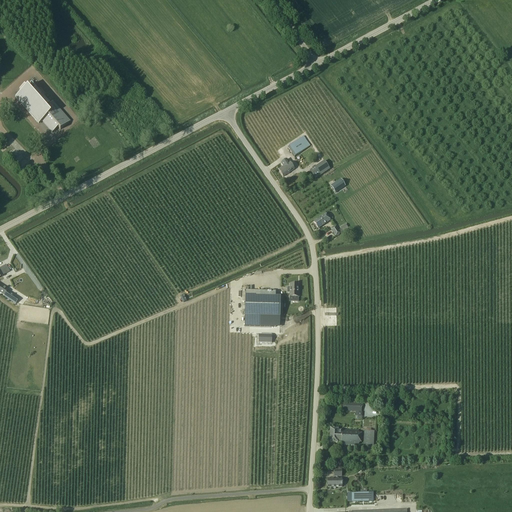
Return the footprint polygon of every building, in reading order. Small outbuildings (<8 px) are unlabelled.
[(70,121),(69,122),(52,103),(53,102),(53,101),(49,104),(36,89),(32,92),(27,87),(26,88),(24,86),(19,90),(21,92),(15,98),(39,124),(43,120),(53,132),(51,133),(52,133),(58,127),(60,130),(70,121)] [(294,157),(310,146),(303,137),(288,148),(294,157)] [(281,163),(283,167),(279,170),(283,177),(294,170),(290,163),(287,159),(281,163)] [(315,180),(330,169),(325,161),(309,171),(315,180)] [(330,186),(335,193),(345,186),(340,179),(330,186)] [(330,221),(326,214),(314,222),(318,229),(330,221)] [(338,231),(336,227),(331,230),(335,237),(340,233),(343,232),(344,234),(349,230),(346,224),(340,228),(341,229),(338,231)] [(6,293),(8,290),(0,284),(0,293),(13,302),(14,300),(9,297),(10,296),(6,293)] [(298,292),(298,285),(290,284),(290,287),(287,287),(287,293),(290,293),(290,297),(299,297),(299,292),(298,292)] [(261,292),(246,291),(245,316),(260,317),(280,317),(281,297),(276,297),(276,292),(261,292)] [(47,304),(51,301),(45,293),(41,296),(47,304)] [(259,335),(259,343),(271,343),(271,335),(259,335)] [(340,411),(361,412),(362,403),(341,402),(340,411)] [(337,437),(337,438),(357,439),(358,433),(358,431),(338,430),(330,429),(330,436),(337,437)] [(374,432),(364,432),(364,433),(363,447),(373,447),(374,432)] [(337,443),(341,443),(341,446),(357,446),(357,439),(337,438),(337,437),(330,436),(329,443),(337,444),(337,443)] [(341,487),(341,479),(328,479),(328,488),(341,487)] [(348,494),(349,502),(351,502),(368,502),(368,493),(348,494)]
